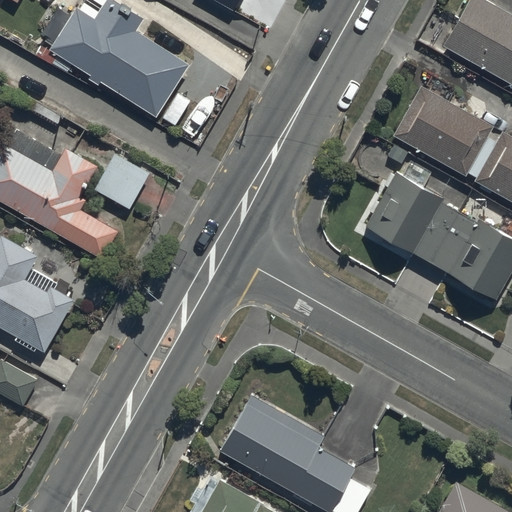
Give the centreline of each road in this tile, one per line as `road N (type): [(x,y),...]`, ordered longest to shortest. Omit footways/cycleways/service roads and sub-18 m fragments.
road 1 (residential): [(218,246),(511,412)]
road 2 (tertiary): [(218,246),(71,511)]
road 3 (tertiary): [(358,0),(218,246)]
